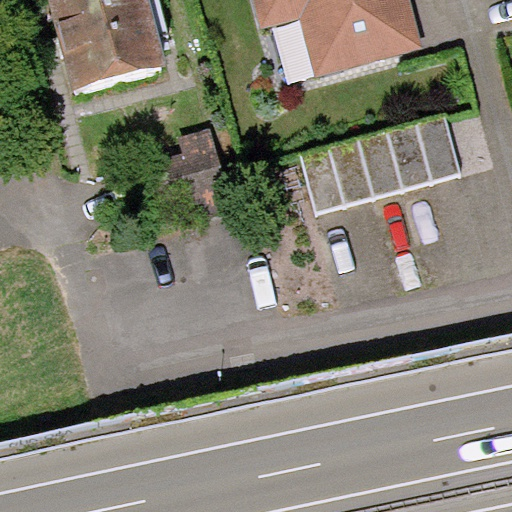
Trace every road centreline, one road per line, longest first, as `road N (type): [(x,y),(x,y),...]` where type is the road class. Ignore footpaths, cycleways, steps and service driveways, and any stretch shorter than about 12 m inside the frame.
road 1 (unclassified): [(51,197),(118,380),(511,300)]
road 2 (motorway): [(511,423),(89,511)]
